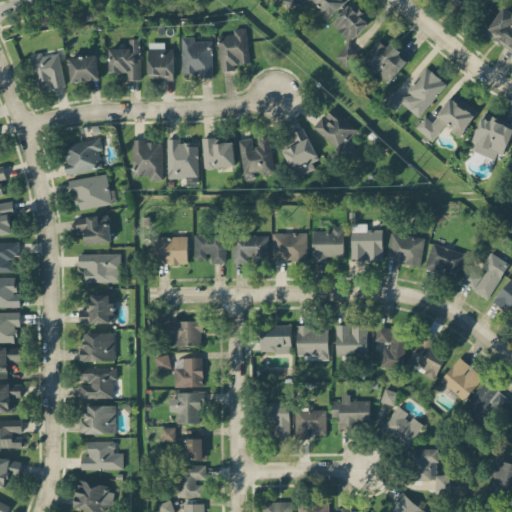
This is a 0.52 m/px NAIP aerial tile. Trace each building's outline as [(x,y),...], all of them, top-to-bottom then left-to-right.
[(351,41),(372,19),(352,1),(332,23),(351,41)] [(511,49),(511,12),(501,7),(486,35),(511,49)] [(216,35),(221,71),(236,69),(236,64),(250,62),(246,27),(233,28),(234,33),(216,35)] [(182,72),(199,72),(199,77),(212,77),(211,40),(195,41),(195,36),(182,36),(182,72)] [(362,60),(387,83),(410,58),(385,36),(362,60)] [(109,48),(109,72),(126,71),(127,80),(141,79),(139,38),(129,38),(129,47),(109,48)] [(149,79),(174,78),(173,48),(165,48),(164,41),(148,42),(149,79)] [(336,57),(347,66),(357,52),(346,43),(336,57)] [(31,54),(36,89),(49,87),(64,86),(59,53),(41,55),(41,52),(31,54)] [(71,81),(99,78),(97,54),(68,57),(71,81)] [(406,89),(409,91),(404,98),(394,89),(384,101),(396,110),(402,103),(418,117),(447,83),(426,66),(406,89)] [(415,128),(436,141),(445,127),(460,137),(478,109),(453,92),(433,122),(424,115),(415,128)] [(357,129),(333,107),(324,116),(323,115),(313,126),(345,154),(354,144),(348,138),(357,129)] [(470,149),(500,160),(511,127),(511,123),(483,113),(470,149)] [(291,133),(297,144),(284,150),(297,177),(315,168),(312,162),(318,158),(304,127),(291,133)] [(239,139),(243,173),(273,170),(269,136),(257,137),(258,146),(253,147),(252,138),(239,139)] [(66,175),(102,168),(98,150),(103,149),(100,137),(63,144),(66,161),(64,162),(66,175)] [(168,177),(198,176),(197,144),(181,144),(180,138),(167,138),(168,177)] [(233,138),(203,140),(204,167),(235,166),(233,138)] [(133,175),(151,175),(151,179),(163,179),(161,140),(132,141),(133,175)] [(111,204),(107,174),(69,179),(71,193),(76,193),(78,208),(111,204)] [(0,202),(0,234),(12,232),(9,215),(15,214),(13,200),(0,202)] [(86,243),(110,242),(108,214),(76,216),(76,230),(85,230),(86,243)] [(382,229),(367,229),(367,223),(351,223),(351,261),(383,261),(382,229)] [(344,255),(343,225),(331,226),(331,231),(312,231),(313,260),(328,260),(328,256),(344,255)] [(307,232),(293,232),(293,226),(283,226),(283,232),(273,232),(272,259),(306,259),(307,232)] [(386,259),(420,264),(425,237),(391,232),(386,259)] [(194,234),(194,259),(209,259),(210,262),(225,262),(225,233),(194,234)] [(268,234),(232,235),(233,260),(268,259),(268,234)] [(187,235),(156,236),(157,264),(188,263),(187,235)] [(0,241),(0,271),(15,271),(15,259),(19,258),(19,240),(0,241)] [(425,265),(459,276),(466,253),(433,243),(425,265)] [(490,297),(508,261),(491,252),(480,274),(468,268),(461,282),(490,297)] [(120,253),(79,254),(79,267),(85,267),(86,281),(121,281),(120,253)] [(502,309),(506,305),(511,310),(511,277),(492,300),(502,309)] [(79,308),(79,322),(113,323),(114,294),(91,294),(91,309),(79,308)] [(201,320),(164,320),(165,345),(202,344),(201,320)] [(291,351),(291,324),(260,324),(261,352),(291,351)] [(315,354),(315,359),(328,359),(328,329),(311,330),(311,324),(296,324),(297,354),(315,354)] [(336,324),(336,354),(367,354),(367,324),(350,324),(336,324)] [(390,327),(376,326),(376,340),(389,341),(390,327)] [(380,364),(401,368),(408,331),(392,328),(388,348),(383,347),(380,364)] [(115,332),(83,332),(84,360),(115,360),(115,332)] [(409,361),(425,369),(423,374),(433,379),(448,351),(421,337),(409,361)] [(0,377),(8,377),(8,361),(20,360),(20,346),(0,346),(0,377)] [(171,368),(168,353),(155,356),(157,370),(171,368)] [(174,357),(174,386),(203,387),(203,357),(174,357)] [(483,373),(457,357),(440,383),(466,400),(483,373)] [(510,400),(488,380),(463,407),(479,422),(493,407),(499,412),(510,400)] [(21,384),(0,384),(0,411),(15,411),(15,397),(21,396),(21,384)] [(393,405),(398,392),(385,387),(380,401),(393,405)] [(200,423),(201,391),(176,391),(176,398),(170,398),(169,410),(177,411),(176,422),(200,423)] [(331,417),(339,417),(339,425),(370,425),(370,400),(349,399),(349,394),(341,393),(341,400),(332,400),(331,417)] [(274,438),(289,437),(288,401),(265,402),(265,423),(274,422),(274,438)] [(116,405),(87,404),(87,420),(81,420),(81,433),(115,433),(116,405)] [(408,411),(396,404),(382,429),(409,445),(422,424),(406,415),(408,411)] [(296,438),(310,438),(309,431),(326,430),(325,408),(294,409),(296,438)] [(0,446),(21,447),(22,419),(0,418),(0,446)] [(161,426),(162,440),(175,440),(175,426),(161,426)] [(191,451),(191,459),(205,458),(205,437),(185,438),(186,451),(191,451)] [(114,441),(87,440),(87,455),(82,455),(81,468),(123,469),(123,453),(114,453),(114,441)] [(409,448),(408,479),(430,480),(430,461),(438,461),(438,448),(409,448)] [(19,474),(21,461),(0,456),(0,486),(5,487),(8,472),(19,474)] [(487,487),(511,493),(511,463),(494,459),(487,487)] [(200,496),(199,479),(205,479),(205,464),(175,465),(176,496),(200,496)] [(437,489),(450,487),(448,473),(435,475),(437,489)] [(80,479),(73,505),(98,511),(108,511),(114,488),(80,479)] [(385,511),(423,511),(424,511),(404,492),(385,511)] [(6,511),(11,503),(0,498),(0,511),(6,511)] [(160,511),(174,511),(171,499),(158,503),(160,511)] [(292,511),(292,501),(263,501),(262,511),(292,511)] [(328,511),(328,501),(299,502),(299,511),(328,511)]
